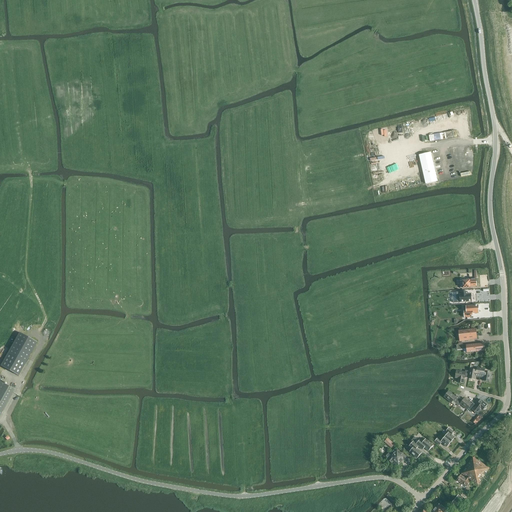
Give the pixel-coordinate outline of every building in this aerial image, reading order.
[(467,282),(463,282),(464,290),(471,289),(471,288),(477,288),(477,280),(467,281),(467,282)] [(461,296),(460,296),(461,304),(472,303),(472,295),(468,296),(468,293),(461,294),(461,296)] [(464,312),(465,319),(474,318),(473,315),(479,314),(479,307),(466,307),(467,312),(464,312)] [(20,332),(1,366),(4,367),(19,375),(28,359),(37,342),(20,332)] [(484,342),(476,343),(477,350),(485,349),(484,342)] [(476,343),(466,344),(467,351),(477,350),(476,343)] [(469,378),(476,379),(476,374),(480,375),(481,368),(477,368),(477,370),(470,369),(470,371),(469,378)] [(481,368),(480,375),(484,376),(483,380),(490,381),(492,372),(485,371),(485,369),(481,368)] [(470,371),(466,370),(465,372),(457,371),(456,378),(460,378),(459,382),(464,383),(464,379),(465,379),(465,377),(469,378),(470,371)] [(0,415),(2,413),(15,389),(0,382),(0,381),(0,415)] [(455,405),(456,403),(460,398),(457,395),(456,397),(449,391),(444,397),(455,405)] [(472,404),(465,398),(463,400),(460,398),(456,403),(459,406),(461,404),(467,409),(468,409),(468,408),(472,404)] [(468,408),(468,409),(471,411),(472,410),(478,414),(481,409),(483,411),(487,405),(481,399),(476,405),(473,402),(472,404),(468,408)] [(445,437),(451,442),(455,437),(450,433),(452,430),(449,428),(447,430),(449,432),(445,437)] [(415,437),(412,440),(413,441),(416,444),(419,446),(423,450),(425,447),(429,451),(434,445),(426,439),(423,442),(420,439),(419,441),(415,437)] [(451,442),(445,437),(441,442),(437,439),(435,441),(440,445),(442,443),(447,447),(451,442)] [(388,438),(385,442),(391,448),(395,444),(388,438)] [(413,441),(409,446),(413,449),(410,452),(417,458),(422,452),(417,448),(419,446),(416,444),(413,441)] [(404,459),(407,457),(397,448),(388,459),(392,462),(393,461),(399,465),(404,459)] [(478,484),(490,468),(473,457),(467,467),(462,473),(478,484)] [(467,487),(471,482),(461,475),(457,480),(467,487)] [(457,511),(463,502),(461,501),(463,498),(459,495),(450,505),(457,511)]
